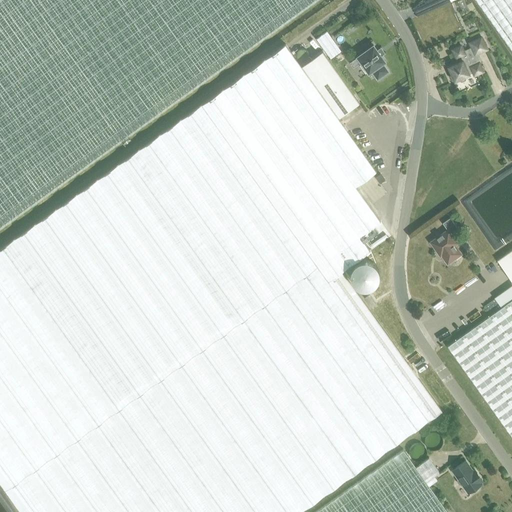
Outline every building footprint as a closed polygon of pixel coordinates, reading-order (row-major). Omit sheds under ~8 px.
[(0,0),(0,228),(316,0),(0,0)] [(463,0),(460,0),(457,2),(464,14),(469,11),(463,0)] [(511,0),(477,0),(496,25),(511,47),(511,0)] [(326,31),(316,38),(330,59),(341,51),(326,31)] [(459,61),(447,66),(454,81),(458,79),(458,80),(461,81),(464,80),(465,77),(464,76),(468,74),(468,73),(472,72),(473,75),(482,71),(478,63),(479,62),(480,61),(478,57),(476,56),(475,57),(474,55),(486,49),(481,37),(469,42),(471,47),(463,51),(460,45),(451,49),(455,58),(457,57),(459,61)] [(338,118),(301,66),(286,44),(0,248),(0,483),(20,511),(299,511),(442,410),(342,271),(370,250),(366,244),(360,235),(374,225),(381,220),(356,185),(376,171),(338,118)] [(373,45),(356,56),(368,73),(371,72),(377,80),(387,72),(382,64),(385,62),(373,45)] [(323,51),(301,66),(338,118),(360,103),(323,51)] [(448,230),(431,242),(437,251),(438,250),(448,263),(461,254),(454,245),(457,243),(451,234),(458,229),(450,218),(442,223),(448,230)] [(374,225),(360,235),(366,244),(380,234),(374,225)] [(511,280),(511,284),(494,297),(499,303),(501,307),(511,299),(511,249),(497,260),(511,280)] [(364,268),(359,272),(367,283),(372,280),(364,268)] [(371,293),(366,297),(375,308),(380,305),(371,293)] [(511,299),(501,307),(448,345),(511,435),(511,299)] [(447,511),(426,481),(416,467),(403,449),(314,511),(447,511)] [(429,457),(416,467),(426,481),(439,472),(429,457)] [(465,460),(452,470),(458,478),(457,482),(459,484),(462,485),(468,493),(472,490),(475,491),(478,489),(478,486),(482,483),(481,482),(483,481),(475,469),(473,471),(465,460)]
